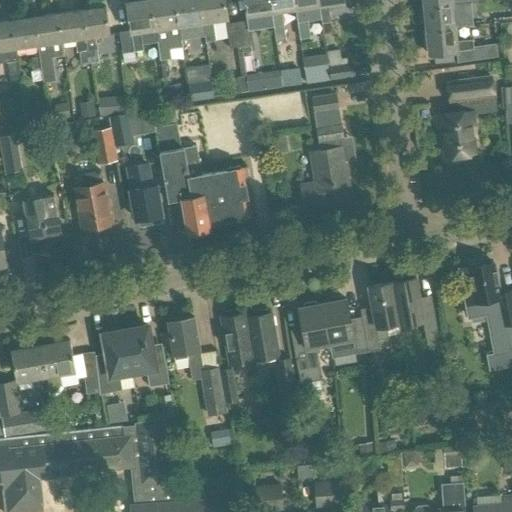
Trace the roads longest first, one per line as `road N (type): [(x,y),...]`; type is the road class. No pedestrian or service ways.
road 1 (unclassified): [(0,312),(407,237)]
road 2 (residential): [(407,237),(387,0)]
